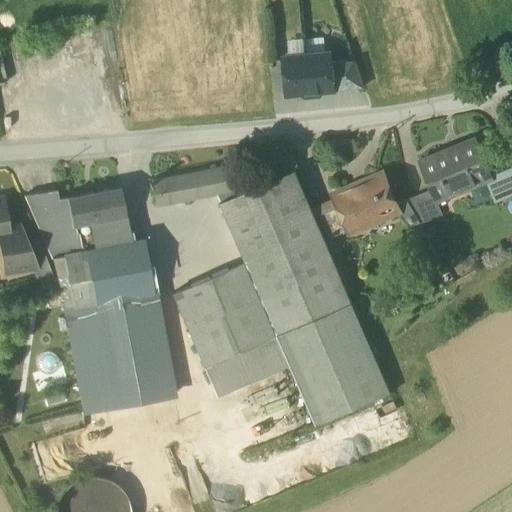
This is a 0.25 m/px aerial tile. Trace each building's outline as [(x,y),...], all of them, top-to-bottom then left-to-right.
[(287,59),(290,95),(333,91),(330,65),(330,55),(287,59)] [(330,65),(333,91),(362,88),(354,62),(330,65)] [(430,192),(435,203),(436,202),(489,180),(492,179),(491,178),(475,139),(474,140),(475,142),(460,147),(460,146),(443,153),(444,154),(420,164),(420,162),(418,163),(430,192)] [(295,153),(287,157),(294,171),(301,168),(295,153)] [(279,178),(294,171),(287,157),(273,163),(279,178)] [(156,208),(217,196),(240,191),(235,165),(151,181),(156,208)] [(279,178),(241,194),(220,203),(246,262),(172,294),(204,368),(276,337),(315,426),(390,394),(378,366),(365,336),(351,305),(324,242),(294,171),(279,178)] [(361,223),(379,215),(380,215),(386,215),(391,213),(394,210),(396,207),(396,205),(382,173),(363,182),(364,185),(353,189),(352,186),(333,195),(335,200),(338,207),(346,225),(348,224),(359,219),(361,223)] [(489,180),(498,201),(511,195),(511,193),(504,173),(491,178),(492,179),(489,180)] [(72,227),(90,223),(126,216),(120,188),(66,198),(72,227)] [(64,308),(97,302),(87,251),(95,250),(90,223),(72,227),(66,198),(58,199),(56,190),(24,196),(52,261),(64,308)] [(241,194),(240,191),(217,196),(220,203),(241,194)] [(407,201),(420,224),(441,215),(436,202),(435,203),(430,192),(407,201)] [(0,239),(5,239),(11,238),(9,228),(7,219),(6,219),(3,198),(0,198),(0,239)] [(335,200),(310,210),(313,217),(338,207),(335,200)] [(410,226),(415,226),(420,224),(407,201),(396,205),(396,207),(402,220),(405,224),(410,226)] [(313,217),(324,242),(350,230),(349,227),(348,224),(346,225),(338,207),(313,217)] [(131,243),(126,216),(90,223),(95,250),(131,243)] [(348,224),(349,227),(361,223),(359,219),(348,224)] [(19,226),(9,228),(11,238),(5,239),(7,251),(0,252),(4,276),(32,268),(27,246),(19,227),(19,226)] [(131,243),(95,250),(87,251),(97,302),(153,291),(144,241),(131,243)] [(32,268),(35,280),(51,275),(38,242),(27,246),(32,268)] [(173,396),(153,291),(97,302),(64,308),(62,308),(82,406),(83,413),(173,396)] [(53,510),(53,511),(131,511),(131,504),(124,490),(112,480),(97,476),(82,477),(68,484),(58,496),(53,510)]
